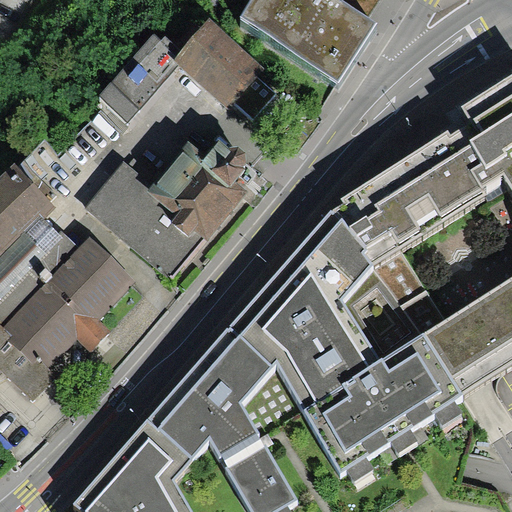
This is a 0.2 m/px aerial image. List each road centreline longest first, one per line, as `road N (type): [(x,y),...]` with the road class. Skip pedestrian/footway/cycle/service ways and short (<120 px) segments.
road 1 (primary): [(27,511),(365,114)]
road 2 (primary): [(365,114),(423,60),(493,12)]
road 3 (tertiary): [(428,0),(365,114)]
